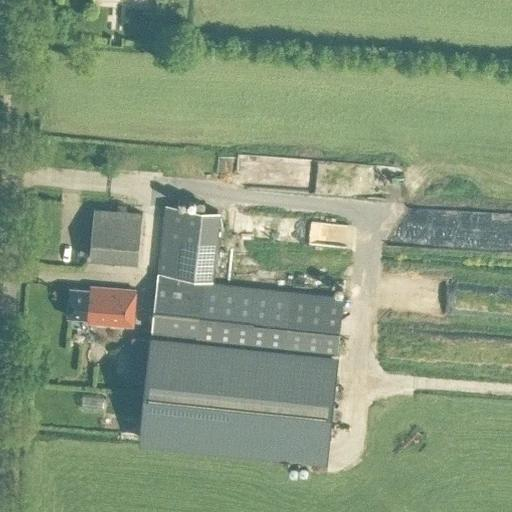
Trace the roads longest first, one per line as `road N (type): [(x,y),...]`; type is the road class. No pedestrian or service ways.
road 1 (track): [(14,172),(369,209),(358,382),(511,389)]
road 2 (unclassified): [(8,308),(20,0)]
road 3 (unclassified): [(0,511),(8,308)]
